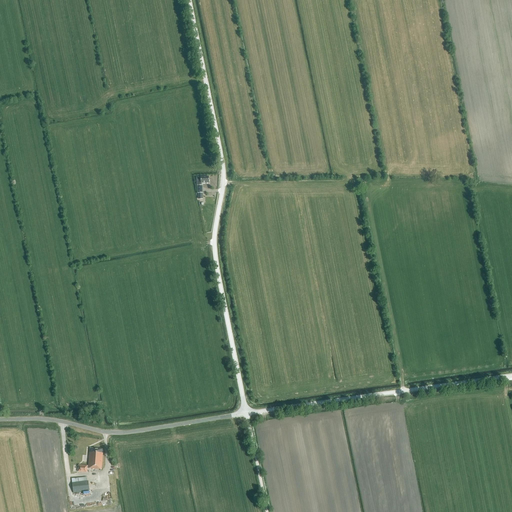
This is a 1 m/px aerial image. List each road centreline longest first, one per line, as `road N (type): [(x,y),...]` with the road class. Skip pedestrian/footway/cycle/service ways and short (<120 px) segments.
road 1 (unclassified): [(245,413),(215,256),(222,167),(188,0)]
road 2 (unclassified): [(245,413),(511,375)]
road 3 (unclassified): [(0,419),(125,432),(245,413)]
